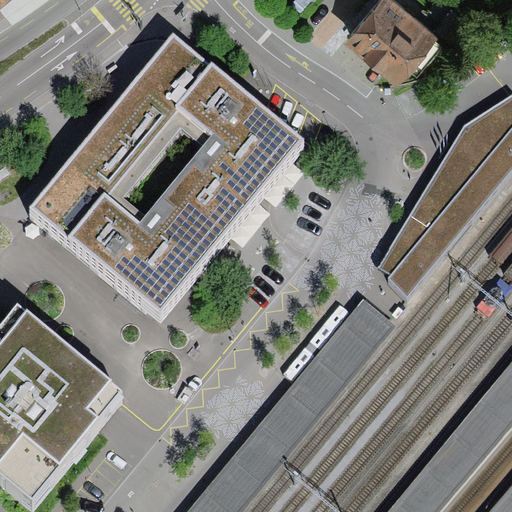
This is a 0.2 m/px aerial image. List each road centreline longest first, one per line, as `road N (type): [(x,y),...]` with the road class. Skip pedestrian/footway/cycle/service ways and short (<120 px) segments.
road 1 (residential): [(382,160),(355,235),(133,511)]
road 2 (residential): [(215,0),(291,69),(361,115),(382,160)]
road 3 (primary): [(0,98),(133,0)]
road 4 (residential): [(382,160),(511,68)]
